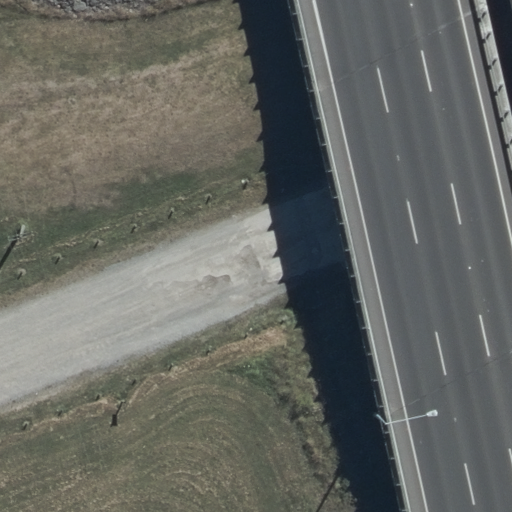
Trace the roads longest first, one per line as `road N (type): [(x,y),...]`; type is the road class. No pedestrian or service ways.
road 1 (unclassified): [(511,141),(270,252),(0,362)]
road 2 (motorway): [(498,511),(386,0)]
